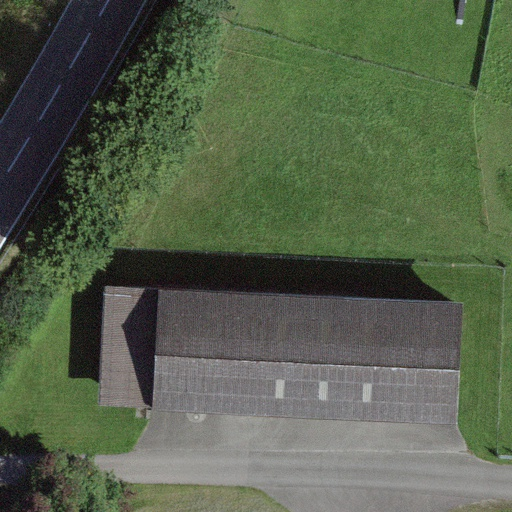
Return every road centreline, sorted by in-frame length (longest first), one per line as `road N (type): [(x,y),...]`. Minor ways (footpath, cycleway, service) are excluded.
road 1 (unclassified): [(511,502),(249,477),(0,471)]
road 2 (secondary): [(0,191),(111,0)]
